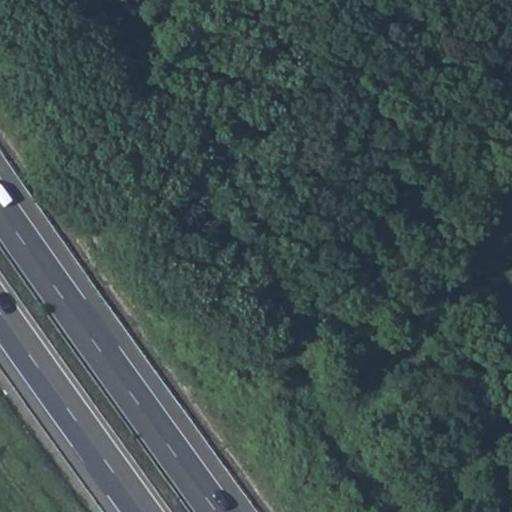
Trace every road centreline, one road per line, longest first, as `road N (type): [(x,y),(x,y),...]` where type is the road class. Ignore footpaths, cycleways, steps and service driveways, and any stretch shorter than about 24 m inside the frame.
road 1 (motorway): [(216,511),(0,210)]
road 2 (motorway): [(0,313),(141,511)]
